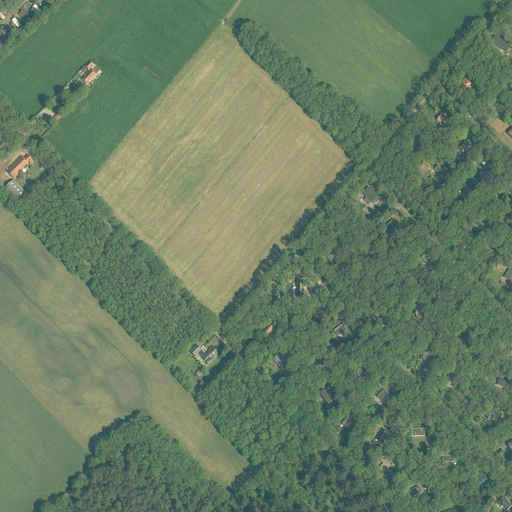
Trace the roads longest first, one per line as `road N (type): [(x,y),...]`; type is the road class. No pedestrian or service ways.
road 1 (track): [(390,511),(0,109)]
road 2 (track): [(507,0),(223,341)]
road 3 (track): [(296,255),(511,480)]
road 4 (track): [(511,228),(461,300),(386,279),(333,294)]
road 5 (track): [(511,319),(366,169)]
road 6 (track): [(456,423),(499,307)]
road 7 (track): [(375,338),(358,357),(292,372),(272,391)]
